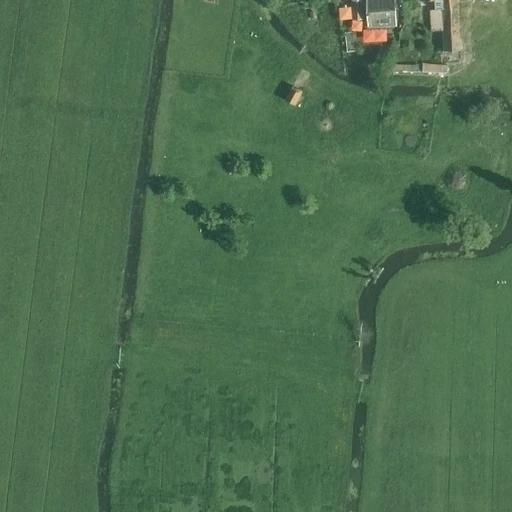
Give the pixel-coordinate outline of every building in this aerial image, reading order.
[(366,0),(368,31),(397,28),(395,0),(366,0)] [(462,52),(457,0),(420,0),(421,2),(435,1),(435,11),(430,12),(431,33),(443,32),(444,53),(462,52)] [(352,22),(364,22),(363,2),(352,2),(352,22)] [(330,6),(324,7),(327,21),(324,21),(326,33),(334,31),(330,6)] [(346,34),(348,53),(358,52),(356,33),(346,34)] [(286,101),(285,101),(295,107),(303,93),(293,87),(286,101)]
